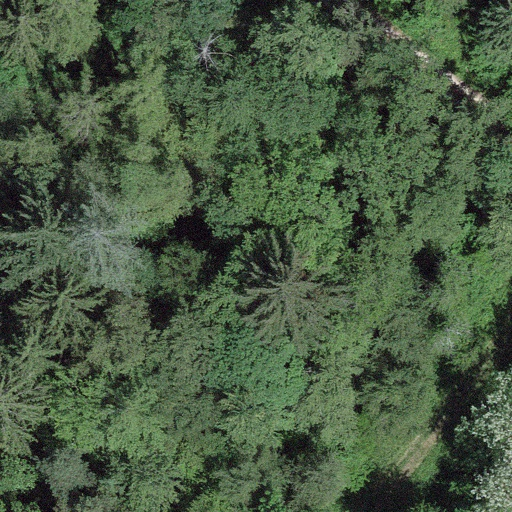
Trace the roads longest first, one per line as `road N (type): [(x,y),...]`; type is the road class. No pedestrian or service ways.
road 1 (track): [(366,511),(511,319)]
road 2 (track): [(511,135),(336,0)]
